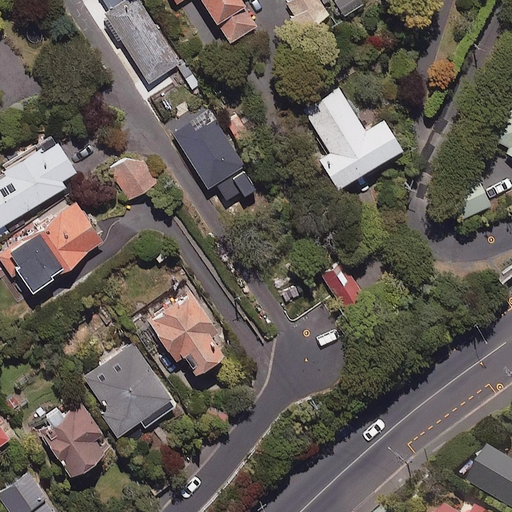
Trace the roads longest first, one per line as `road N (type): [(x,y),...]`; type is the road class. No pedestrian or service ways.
road 1 (residential): [(511,227),(446,241),(431,235),(415,211),(422,169),(506,0)]
road 2 (secondary): [(300,511),(414,409),(511,337)]
road 3 (residential): [(316,346),(180,511)]
